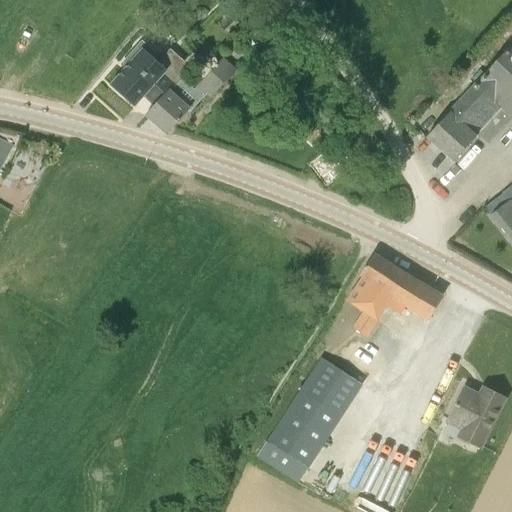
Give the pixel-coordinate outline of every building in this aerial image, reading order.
[(511,44),(450,113),(477,137),(502,110),(511,119),(511,44)] [(146,117),(191,68),(172,50),(159,64),(152,57),(149,61),(136,50),(123,64),(127,68),(111,85),(135,107),(149,92),(160,101),(146,117)] [(180,121),(190,110),(206,94),(211,98),(236,72),(224,58),(194,90),(184,80),(193,70),(191,68),(146,117),(166,135),(180,121)] [(249,76),(253,81),(259,75),(255,70),(249,76)] [(453,163),(477,137),(450,113),(440,123),(426,138),(453,163)] [(0,170),(13,147),(0,140),(0,170)] [(340,180),(335,175),(353,161),(335,140),(313,156),(317,162),(307,168),(313,176),(325,192),(340,180)] [(485,208),(488,212),(502,201),(499,198),(485,208)] [(511,203),(509,201),(506,203),(491,216),(511,241),(511,203)] [(401,315),(405,309),(427,322),(431,315),(441,298),(372,257),(360,276),(359,278),(363,281),(349,302),(363,311),(352,329),(366,339),(386,306),(401,315)] [(320,358),(267,442),(256,457),(299,484),(363,385),(320,358)] [(459,438),(479,448),(504,399),(483,389),(479,398),(463,390),(448,421),(463,429),(459,438)]
